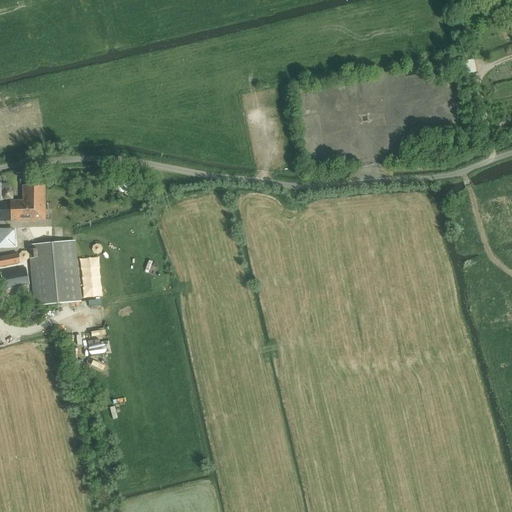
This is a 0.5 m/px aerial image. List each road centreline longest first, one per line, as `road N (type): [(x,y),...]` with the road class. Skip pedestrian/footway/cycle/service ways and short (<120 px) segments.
road 1 (residential): [(0,169),(107,159),(324,187),(433,179),(511,154)]
road 2 (track): [(511,57),(476,76),(492,160)]
